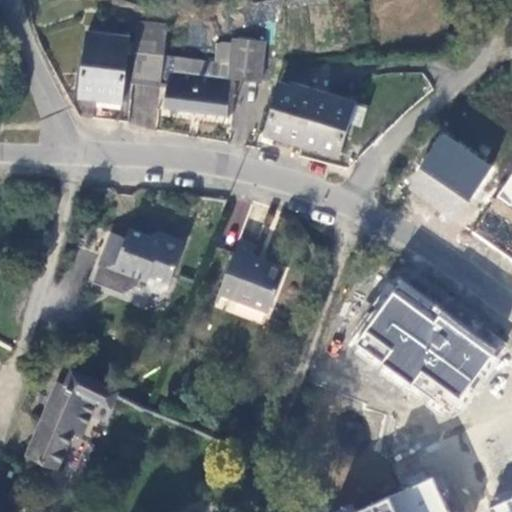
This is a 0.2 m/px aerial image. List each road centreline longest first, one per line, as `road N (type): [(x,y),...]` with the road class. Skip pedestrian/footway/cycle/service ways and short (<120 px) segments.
road 1 (residential): [(344,193),(230,163),(63,154)]
road 2 (unclassified): [(344,193),(405,126),(487,57),(509,0)]
road 3 (residential): [(63,154),(69,184),(26,351)]
road 4 (residential): [(511,306),(344,193)]
road 5 (unclassified): [(8,0),(63,154)]
